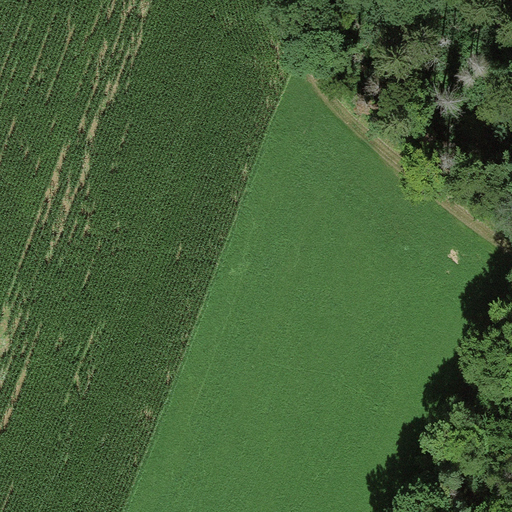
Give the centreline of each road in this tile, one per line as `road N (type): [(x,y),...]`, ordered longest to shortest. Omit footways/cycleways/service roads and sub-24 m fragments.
road 1 (track): [(285,0),(305,75),(390,167),(511,258)]
road 2 (track): [(511,283),(434,511)]
